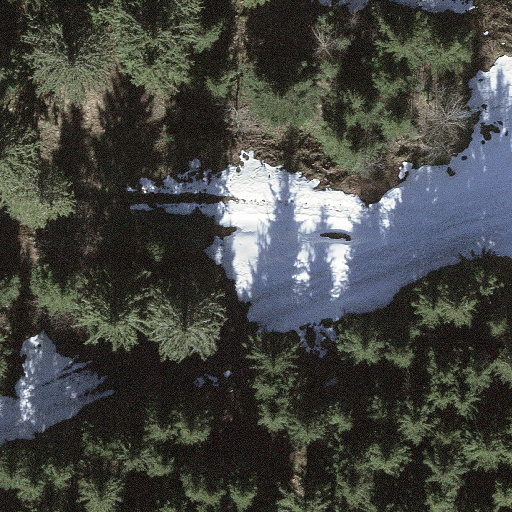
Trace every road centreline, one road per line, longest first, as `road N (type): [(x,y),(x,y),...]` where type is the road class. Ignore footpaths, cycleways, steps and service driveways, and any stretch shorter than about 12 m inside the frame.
road 1 (track): [(511,225),(0,429)]
road 2 (track): [(0,212),(109,200),(499,230)]
